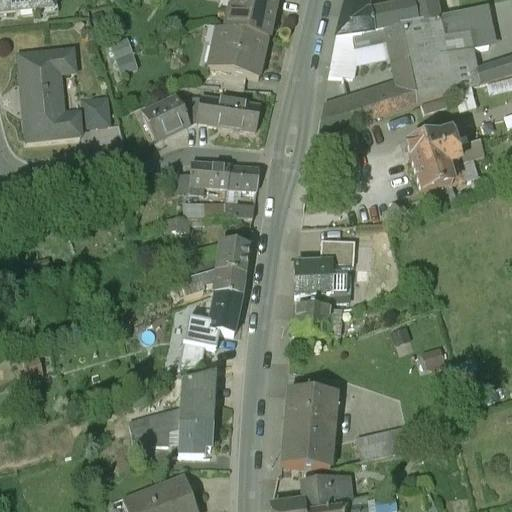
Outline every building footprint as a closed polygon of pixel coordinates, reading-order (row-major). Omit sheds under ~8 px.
[(0,0),(0,18),(50,14),(49,0),(0,0)] [(276,0),(243,0),(245,2),(247,2),(245,9),(240,14),(231,12),(226,33),(267,42),(276,0)] [(345,0),(334,42),(353,39),(355,51),(387,46),(380,13),(363,16),(363,7),(364,0),(345,0)] [(408,0),(411,7),(380,13),(387,46),(391,69),(407,66),(445,58),(442,42),(432,0),(408,0)] [(226,33),(219,32),(216,48),(213,47),(208,69),(247,78),(259,80),(267,42),(226,33)] [(467,37),(442,42),(445,58),(470,54),(467,37)] [(353,39),(334,42),(327,79),(345,80),(353,39)] [(112,49),(120,77),(138,71),(130,43),(112,49)] [(71,56),(19,62),(27,147),(79,141),(77,120),(63,121),(59,80),(73,78),(71,56)] [(445,58),(407,66),(415,108),(453,96),(450,82),(445,58)] [(511,62),(450,82),(453,96),(478,88),(511,77),(511,62)] [(395,87),(347,102),(355,126),(415,108),(407,66),(391,69),(395,87)] [(247,78),(208,69),(203,90),(244,93),(247,78)] [(259,110),(221,103),(220,105),(200,101),(196,124),(216,127),(216,129),(255,136),(259,110)] [(347,102),(322,110),(316,138),(355,126),(347,102)] [(106,103),(82,104),(85,132),(109,130),(106,103)] [(176,105),(148,118),(159,142),(187,129),(176,105)] [(350,132),(315,143),(320,159),(355,148),(350,132)] [(436,143),(404,153),(408,165),(409,165),(420,201),(450,192),(450,191),(461,188),(455,170),(466,167),(462,153),(452,156),(447,141),(436,144),(436,143)] [(228,169),(191,166),(190,180),(184,179),(184,188),(189,188),(188,196),(203,198),(203,190),(225,192),(228,169)] [(257,172),(228,169),(225,192),(232,192),(255,194),(257,172)] [(223,207),(176,207),(175,223),(222,222),(223,207)] [(252,211),(224,208),(222,222),(251,223),(252,211)] [(313,267),(294,268),(294,300),(331,299),(346,298),(349,298),(349,278),(335,279),(335,270),(352,271),(354,247),(320,245),(319,266),(313,265),(313,267)] [(247,250),(198,251),(194,258),(196,269),(178,273),(181,284),(195,280),(216,275),(243,279),(247,250)] [(243,279),(216,275),(195,280),(181,284),(178,285),(184,301),(203,297),(202,292),(215,289),(213,298),(240,301),(243,279)] [(213,298),(211,317),(205,315),(203,320),(196,319),(195,324),(187,322),(181,348),(204,350),(215,353),(218,338),(233,338),(240,301),(213,298)] [(346,298),(331,299),(331,306),(346,306),(346,298)] [(329,314),(293,312),(291,340),(327,343),(327,341),(337,342),(338,330),(328,329),(329,314)] [(204,350),(181,348),(177,373),(200,369),(204,350)] [(40,365),(25,369),(29,383),(44,379),(40,365)] [(214,377),(180,387),(180,415),(179,427),(211,428),(214,377)] [(145,394),(129,398),(132,410),(148,405),(145,394)] [(335,398),(288,394),(282,467),(330,471),(335,398)] [(172,417),(128,427),(131,438),(134,439),(151,434),(175,427),(179,427),(180,415),(172,417)] [(175,427),(151,434),(151,449),(155,449),(168,449),(169,438),(179,438),(179,427),(175,427)] [(211,428),(179,427),(179,438),(179,446),(172,446),(172,460),(202,461),(202,452),(210,453),(211,428)] [(407,431),(355,442),(360,464),(411,453),(407,431)] [(134,439),(132,439),(136,463),(154,464),(155,449),(151,449),(151,434),(134,439)] [(321,480),(305,482),(306,487),(303,487),(304,505),(305,505),(304,511),(325,511),(334,511),(333,504),(348,502),(343,474),(321,478),(321,480)] [(161,489),(123,504),(125,511),(193,511),(185,490),(165,498),(161,489)] [(348,502),(333,504),(334,511),(339,510),(339,511),(358,511),(357,501),(348,502)]
